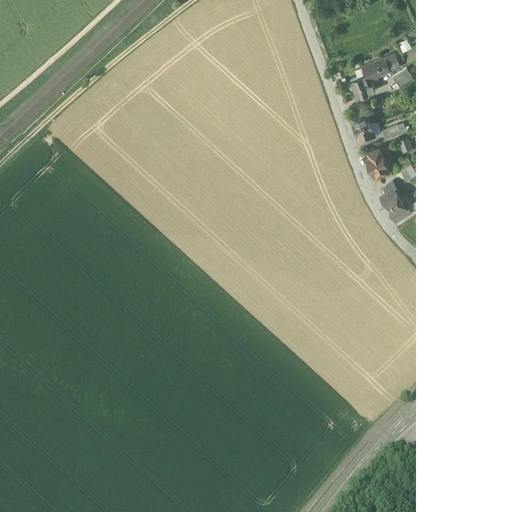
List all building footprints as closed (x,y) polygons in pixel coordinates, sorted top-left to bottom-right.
[(408,38),(399,40),(401,50),(411,48),(408,38)] [(384,57),(361,65),(364,74),(350,79),(357,96),(375,89),(371,78),(390,70),(389,69),(399,65),(395,55),(385,58),(384,57)] [(414,78),(406,67),(393,75),(401,87),(414,78)] [(364,102),(353,107),(355,113),(367,109),(364,102)] [(355,113),(350,115),(355,128),(371,121),(367,109),(355,113)] [(371,121),(355,128),(359,140),(376,134),(371,121)] [(397,124),(382,129),(385,137),(400,132),(397,124)] [(407,136),(399,139),(403,150),(411,147),(407,136)] [(380,145),(367,150),(368,155),(365,156),(368,163),(385,158),(380,145)] [(408,157),(395,166),(399,171),(400,170),(411,162),(408,157)] [(385,158),(368,163),(371,172),(374,171),(376,176),(390,171),(385,158)] [(411,162),(400,170),(407,179),(418,172),(411,162)] [(392,180),(382,186),(385,191),(395,185),(392,180)] [(385,191),(380,194),(386,205),(399,197),(396,192),(399,191),(395,185),(385,191)] [(424,196),(414,203),(418,210),(426,205),(429,203),(424,196)] [(399,197),(386,205),(396,220),(411,211),(404,200),(402,201),(399,197)]
